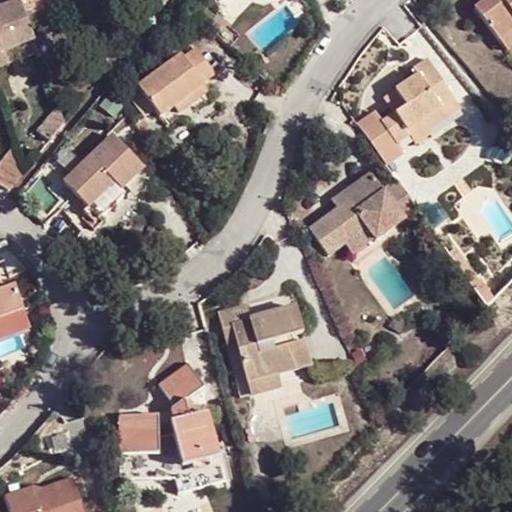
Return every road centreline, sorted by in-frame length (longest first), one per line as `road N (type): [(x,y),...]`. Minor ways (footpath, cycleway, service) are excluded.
road 1 (residential): [(77,311),(154,308),(223,263),(335,48),(390,0)]
road 2 (secondary): [(379,511),(511,377)]
road 3 (residential): [(0,442),(50,395),(77,311)]
